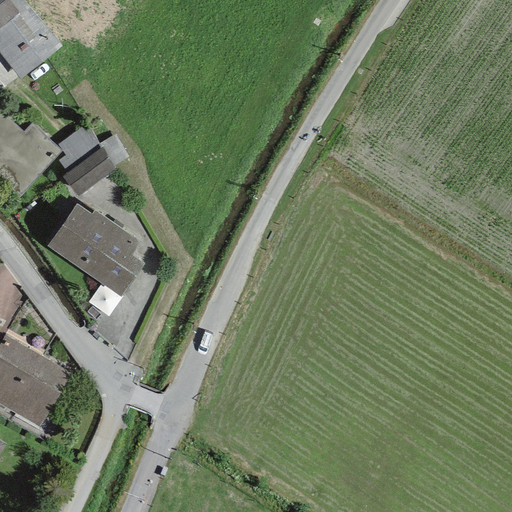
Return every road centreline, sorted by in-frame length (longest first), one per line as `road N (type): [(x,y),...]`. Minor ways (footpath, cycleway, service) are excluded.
road 1 (unclassified): [(174,407),(230,255),(387,0)]
road 2 (unclassified): [(0,266),(68,344),(123,385),(174,407)]
